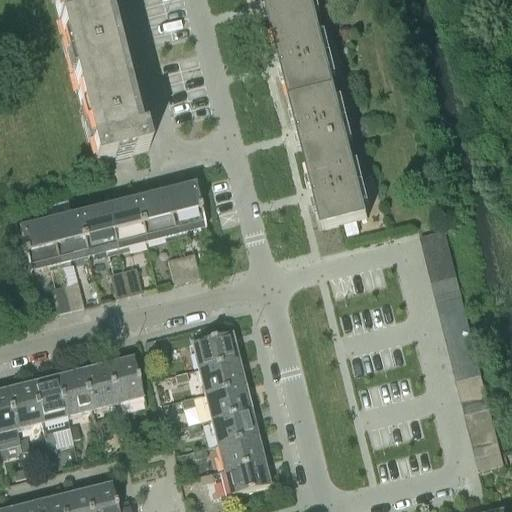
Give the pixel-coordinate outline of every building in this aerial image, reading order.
[(137,136),(103,0),(51,0),(94,168),(147,154),(142,135),(137,136)] [(311,0),(263,0),(273,37),(318,26),(311,0)] [(318,26),(273,37),(289,102),(334,90),(318,26)] [(334,90),(289,102),(305,166),(350,155),(334,90)] [(367,221),(350,155),(305,166),(322,232),(344,227),(355,224),(367,221)] [(163,193),(174,239),(185,236),(184,231),(201,226),(203,233),(204,233),(194,191),(192,191),(192,193),(188,194),(187,191),(187,190),(164,195),(163,193)] [(163,196),(141,201),(140,202),(140,203),(141,206),(137,207),(136,205),(135,205),(145,247),(146,246),(145,240),(162,236),(163,242),(174,239),(163,193),(162,193),(163,196)] [(105,207),(105,208),(116,254),(127,251),(126,245),(143,241),(145,247),(135,205),(134,206),(134,208),(130,209),(129,206),(129,204),(106,210),(105,207)] [(105,210),(83,216),(81,216),(82,218),(82,217),(83,221),(79,222),(78,220),(77,220),(87,261),(88,261),(86,255),(104,251),(105,256),(116,254),(105,208),(104,208),(105,210)] [(47,222),(46,222),(58,268),(69,265),(67,260),(85,255),(87,261),(77,220),(75,220),(76,223),(71,224),(71,220),(71,219),(48,225),(47,222)] [(46,225),(24,231),(23,231),(24,232),(25,235),(20,236),(20,234),(18,235),(29,277),(30,276),(28,269),(46,265),(47,271),(58,268),(46,222),(46,225)] [(355,224),(344,227),(347,239),(358,236),(355,224)] [(445,235),(419,241),(422,253),(448,246),(445,235)] [(448,246),(422,253),(425,264),(451,258),(448,246)] [(193,257),(179,261),(186,286),(198,283),(198,284),(199,283),(193,257)] [(451,258),(425,264),(428,275),(454,269),(451,258)] [(174,289),(186,286),(179,261),(167,264),(173,290),(174,289)] [(454,269),(428,275),(431,286),(456,280),(454,269)] [(134,272),(121,275),(128,301),(140,298),(141,298),(134,272)] [(116,304),(128,301),(121,275),(108,279),(115,304),(116,304)] [(456,280),(431,286),(434,298),(459,292),(456,280)] [(76,287),(63,290),(70,315),(82,313),(83,312),(76,287)] [(70,315),(63,290),(50,293),(57,319),(58,319),(58,318),(70,315)] [(459,292),(434,298),(436,309),(462,302),(459,292)] [(462,302),(436,309),(439,320),(465,314),(462,302)] [(465,314),(439,320),(442,331),(467,325),(465,314)] [(467,325),(442,331),(445,342),(470,336),(467,325)] [(470,336),(445,342),(447,353),(473,347),(470,336)] [(230,338),(190,348),(196,373),(236,363),(230,338)] [(473,347),(447,353),(450,364),(476,358),(473,347)] [(167,353),(169,361),(181,358),(178,350),(167,353)] [(476,358),(450,364),(453,375),(478,369),(476,358)] [(131,362),(106,369),(116,408),(141,402),(131,362)] [(236,363),(196,373),(203,398),(242,388),(236,363)] [(106,369),(80,375),(90,415),(116,408),(106,369)] [(478,369),(453,375),(456,386),(481,380),(478,369)] [(80,375),(55,381),(65,421),(90,415),(80,375)] [(173,379),(175,387),(187,384),(185,376),(173,379)] [(481,380),(456,386),(459,398),(484,392),(481,380)] [(68,432),(65,421),(55,381),(30,388),(40,427),(43,438),(51,436),(68,432)] [(30,388),(5,394),(15,434),(40,427),(30,388)] [(242,388),(203,398),(209,423),(249,413),(242,388)] [(484,392),(459,398),(461,408),(486,402),(484,392)] [(5,394),(0,395),(0,437),(15,434),(5,394)] [(180,404),(182,412),(193,409),(191,401),(180,404)] [(486,402),(461,408),(464,420),(489,414),(486,402)] [(249,413),(209,423),(215,449),(255,439),(249,413)] [(489,414),(464,420),(467,431),(492,425),(489,414)] [(127,417),(118,419),(121,431),(130,429),(127,417)] [(101,424),(93,426),(96,437),(104,435),(101,424)] [(492,425),(467,431),(470,442),(495,436),(492,425)] [(186,429),(188,438),(200,435),(198,426),(186,429)] [(76,430),(68,432),(71,444),(79,442),(76,430)] [(51,436),(43,438),(46,450),(54,448),(51,436)] [(495,436),(470,442),(472,453),(497,447),(495,436)] [(255,439),(215,449),(222,474),(261,464),(255,439)] [(26,442),(18,445),(20,456),(29,454),(26,442)] [(497,447),(472,453),(475,464),(500,458),(497,447)] [(192,455),(194,463),(206,460),(204,452),(192,455)] [(500,458),(475,464),(478,476),(503,469),(500,458)] [(261,464),(222,474),(228,500),(268,490),(261,464)] [(24,471),(13,474),(15,483),(26,480),(24,471)] [(210,477),(199,480),(201,488),(213,485),(210,477)] [(109,488),(83,495),(87,511),(127,511),(127,507),(115,510),(109,488)] [(87,511),(83,495),(58,501),(60,511),(87,511)] [(60,511),(58,501),(33,507),(34,511),(60,511)]
